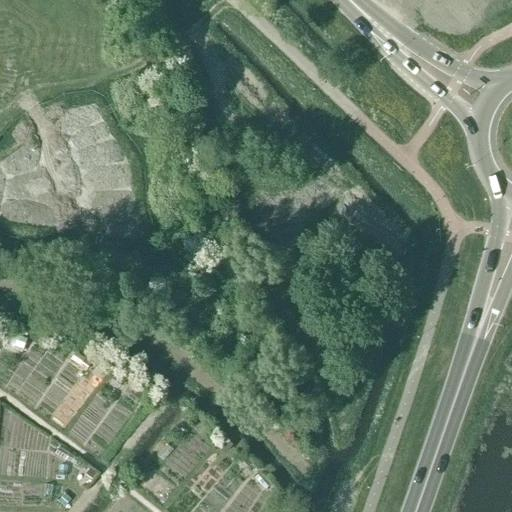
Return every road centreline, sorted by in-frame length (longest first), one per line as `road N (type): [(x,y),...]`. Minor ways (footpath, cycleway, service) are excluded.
road 1 (primary): [(415,511),(475,340)]
road 2 (primary): [(504,192),(475,340)]
road 3 (secondary): [(381,30),(400,62),(478,125)]
road 4 (secondary): [(494,92),(381,30)]
